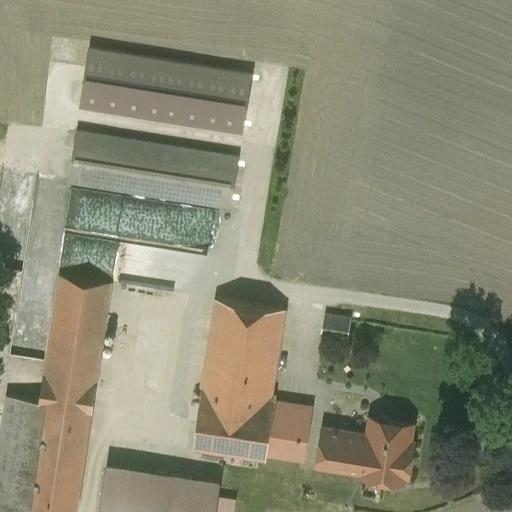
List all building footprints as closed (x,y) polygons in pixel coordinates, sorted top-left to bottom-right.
[(250,73),(90,47),(81,103),(241,129),(250,73)] [(237,156),(77,130),(69,178),(229,204),(237,156)] [(110,278),(60,271),(45,372),(43,372),(39,397),(7,392),(0,438),(0,508),(24,511),(30,511),(32,501),(75,508),(90,406),(92,406),(96,380),(94,380),(110,278)] [(284,306),(216,296),(193,445),(263,455),(272,400),(273,394),(270,393),(284,306)] [(350,317),(324,313),(321,330),(347,335),(350,317)] [(309,406),(272,400),(264,449),(302,454),(309,406)] [(389,418),(389,420),(373,417),(374,415),(372,415),(369,433),(324,426),(318,461),(361,468),(361,471),(402,477),(403,471),(407,472),(412,440),(408,439),(411,421),(389,418)] [(219,480),(107,463),(99,511),(213,511),(216,497),(219,480)] [(233,511),(235,499),(216,497),(213,511),(233,511)]
